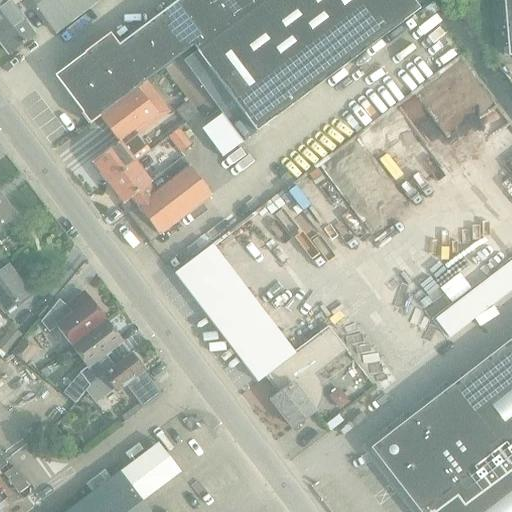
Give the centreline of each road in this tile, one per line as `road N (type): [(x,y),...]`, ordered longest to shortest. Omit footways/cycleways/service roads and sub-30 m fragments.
road 1 (unclassified): [(203,381),(0,115)]
road 2 (unclassified): [(203,381),(50,491)]
road 3 (unclassified): [(302,511),(203,381)]
